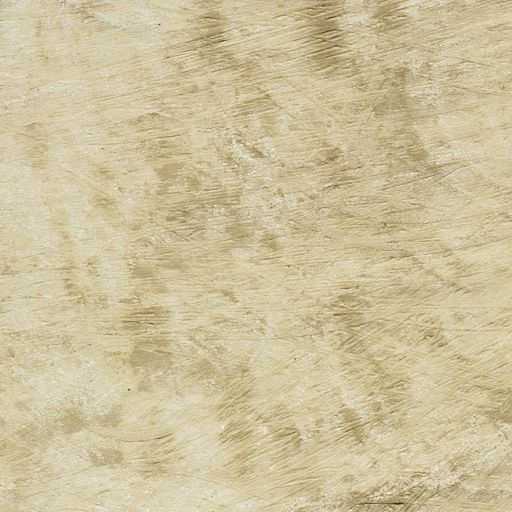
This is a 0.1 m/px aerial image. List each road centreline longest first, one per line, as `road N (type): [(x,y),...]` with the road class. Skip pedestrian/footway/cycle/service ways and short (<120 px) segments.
road 1 (track): [(511,221),(0,406)]
road 2 (track): [(511,69),(0,161)]
